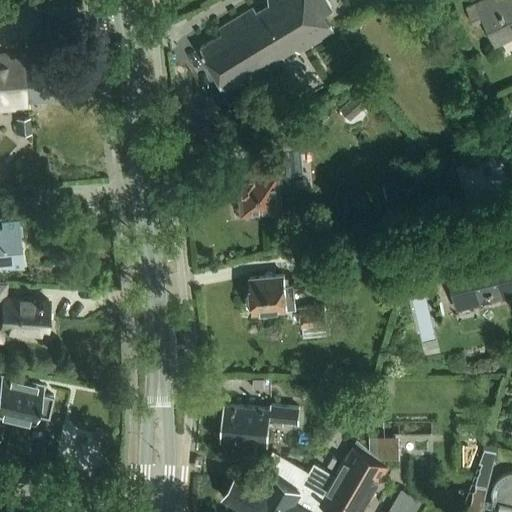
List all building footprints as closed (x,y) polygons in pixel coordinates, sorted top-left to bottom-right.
[(250,82),(285,61),(284,57),(296,50),(299,53),(334,32),(323,14),(330,10),(331,6),(326,0),(266,0),(218,29),(222,35),(200,48),(224,88),(246,75),(250,82)] [(484,20),(496,46),(511,37),(511,0),(503,5),(501,0),(483,0),(476,3),(466,8),(474,25),(484,20)] [(4,54),(0,54),(0,109),(28,107),(27,100),(61,97),(58,58),(26,61),(25,55),(4,57),(4,54)] [(361,77),(349,84),(353,92),(366,86),(361,77)] [(357,94),(349,101),(359,113),(367,105),(357,94)] [(32,135),(31,119),(17,120),(18,136),(32,135)] [(279,197),(293,196),(290,164),(301,163),(299,145),(263,149),(265,167),(269,166),(270,173),(238,177),(238,180),(235,180),(237,194),(239,194),(241,213),(251,212),(252,217),(269,216),(268,210),(280,209),(279,197)] [(0,262),(21,264),(17,216),(0,217),(0,262)] [(399,231),(404,255),(417,252),(414,241),(426,238),(423,226),(399,231)] [(449,246),(426,252),(430,271),(447,268),(455,301),(511,288),(511,251),(502,253),(499,241),(451,252),(449,246)] [(369,247),(341,251),(343,265),(371,261),(369,247)] [(425,273),(411,276),(427,342),(440,339),(425,273)] [(253,312),(287,309),(296,309),(294,284),(285,285),(284,275),(250,278),(251,291),(246,292),(248,309),(252,309),(253,312)] [(0,341),(3,342),(4,327),(45,330),(47,300),(0,296),(0,341)] [(326,306),(302,308),(303,327),(327,325),(326,306)] [(0,375),(0,414),(32,423),(35,415),(47,418),(52,396),(40,393),(42,386),(0,375)] [(269,425),(282,426),(295,427),(296,421),(298,421),(299,406),(271,403),(271,407),(225,403),(222,439),(268,444),(269,425)] [(359,440),(337,478),(316,465),(311,473),(274,451),(257,480),(239,469),(224,495),(250,511),(249,511),(359,511),(387,465),(359,440)] [(481,471),(479,478),(477,489),(487,492),(498,450),(487,446),(482,462),(484,463),(481,471)] [(502,511),(511,511),(511,471),(510,472),(503,475),(497,481),(494,486),(493,492),(493,499),(497,507),(502,511)]
